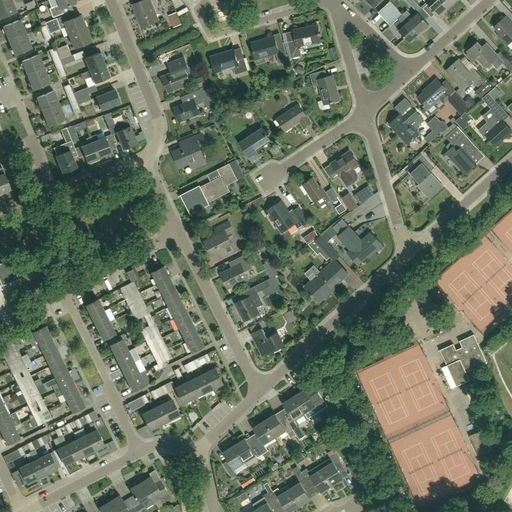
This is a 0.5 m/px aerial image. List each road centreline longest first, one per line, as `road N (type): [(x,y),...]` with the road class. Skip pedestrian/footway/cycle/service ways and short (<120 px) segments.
road 1 (residential): [(138,451),(57,293),(173,227)]
road 2 (residential): [(260,393),(405,256)]
road 3 (residential): [(260,393),(173,227)]
road 4 (residential): [(152,159),(157,116),(109,0)]
road 5 (residential): [(328,0),(220,33),(199,15),(204,0)]
road 6 (residential): [(405,256),(365,113)]
road 7 (residential): [(405,256),(511,161)]
road 8 (residential): [(23,511),(138,451)]
road 9 (residential): [(262,179),(365,113)]
road 10 (residential): [(55,197),(19,106),(0,93)]
